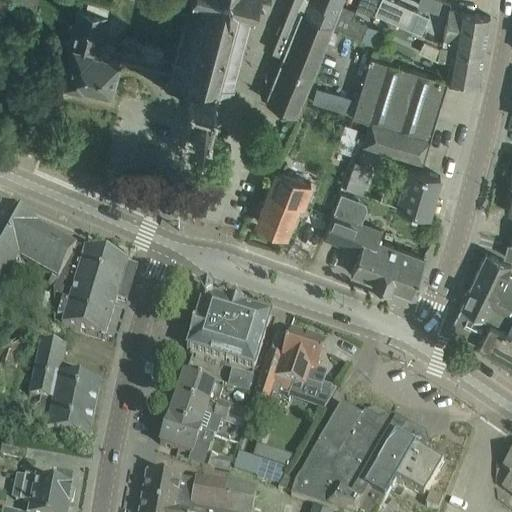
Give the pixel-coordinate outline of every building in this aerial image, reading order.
[(7,5),(8,0),(0,0),(0,19),(1,19),(5,4),(7,5)] [(8,0),(7,5),(36,12),(38,0),(8,0)] [(149,44),(144,66),(169,72),(167,79),(163,81),(164,83),(168,80),(181,84),(178,97),(180,98),(180,100),(184,101),(184,102),(203,107),(203,106),(208,107),(208,105),(210,106),(214,92),(227,96),(229,100),(231,99),(238,74),(236,73),(239,59),(243,60),(244,57),(241,57),(245,42),(248,43),(249,40),(246,39),(250,25),(253,26),(254,23),(250,22),(255,6),(258,7),(259,5),(260,6),(261,10),(263,9),(262,5),(266,0),(269,2),(271,0),(270,0),(191,0),(190,4),(185,3),(185,7),(188,7),(185,22),(181,21),(180,24),(183,24),(179,39),(175,38),(175,41),(178,42),(174,57),(170,56),(170,57),(162,55),(164,48),(149,44)] [(296,112),(331,26),(339,6),(338,5),(340,0),(290,0),(271,50),(282,55),(265,99),(272,102),(270,107),(287,114),(289,109),(296,112)] [(359,0),(356,10),(372,16),(378,0),(359,0)] [(410,28),(418,10),(395,0),(379,0),(374,12),(410,28)] [(420,0),(418,6),(436,12),(441,1),(438,0),(420,0)] [(119,59),(144,66),(149,44),(124,38),(120,52),(113,50),(114,45),(105,43),(103,49),(98,47),(106,15),(105,15),(108,6),(87,1),(85,10),(77,8),(68,44),(73,45),(64,81),(83,86),(83,84),(110,91),(119,59)] [(366,24),(352,18),(354,12),(339,5),(339,6),(331,26),(360,38),(366,24)] [(448,9),(442,45),(452,47),(483,54),(490,16),(448,9)] [(452,47),(442,45),(440,45),(437,60),(449,62),(446,79),(478,84),(483,54),(452,47)] [(363,142),(403,154),(422,160),(447,79),(446,79),(371,55),(357,100),(316,87),(311,102),(370,120),(363,142)] [(350,153),(359,128),(344,123),(336,148),(350,153)] [(379,200),(409,208),(428,214),(440,176),(408,166),(400,192),(383,187),(379,200)] [(310,183),(295,177),(277,170),(257,221),(286,232),(298,201),(302,203),(310,183)] [(511,236),(510,244),(511,244),(511,189),(508,188),(503,209),(511,211),(511,236)] [(424,258),(377,240),(381,230),(347,217),(354,198),(339,193),(323,238),(359,251),(351,273),(410,295),(424,258)] [(0,294),(18,262),(51,281),(47,287),(53,291),(59,279),(75,249),(37,228),(37,227),(2,208),(0,212),(0,294)] [(59,279),(53,291),(54,327),(62,329),(62,330),(85,337),(104,342),(116,302),(126,268),(127,266),(84,253),(75,249),(59,279)] [(486,253),(473,280),(511,299),(511,275),(508,273),(511,265),(486,253)] [(459,307),(461,309),(461,308),(511,329),(511,299),(473,280),(459,307)] [(186,351),(222,362),(253,372),(270,318),(210,299),(207,295),(199,299),(201,303),(195,323),(189,341),(189,342),(186,351)] [(511,329),(461,309),(453,326),(480,339),(477,343),(511,365),(511,329)] [(289,333),(276,372),(275,376),(262,372),(251,405),(253,405),(249,417),(263,421),(266,410),(268,410),(274,390),(289,395),(292,387),(305,391),(307,385),(321,389),(326,373),(317,371),(325,345),(289,333)] [(40,347),(29,399),(41,402),(39,410),(34,415),(31,424),(35,431),(88,442),(99,387),(75,382),(76,377),(74,374),(61,371),(65,352),(40,347)] [(0,387),(17,392),(25,365),(0,358),(0,387)] [(231,375),(227,389),(245,394),(249,380),(231,375)] [(217,404),(222,389),(184,376),(176,400),(227,417),(230,408),(217,404)] [(226,418),(227,417),(176,400),(169,422),(168,421),(167,423),(200,434),(200,433),(198,432),(204,417),(212,420),(211,422),(224,426),(226,418)] [(292,494),(291,497),(310,503),(309,504),(331,511),(377,511),(395,483),(423,500),(433,483),(443,465),(431,458),(427,443),(421,444),(417,450),(402,441),(403,439),(388,430),(387,427),(364,414),(361,418),(341,406),(327,430),(295,485),(292,494)] [(200,434),(167,423),(159,446),(192,457),(200,434)] [(2,443),(0,453),(0,455),(23,460),(26,448),(2,443)] [(511,449),(508,447),(501,456),(508,462),(502,469),(511,476),(501,488),(511,496),(511,449)] [(288,471),(296,459),(266,449),(261,462),(288,471)] [(213,472),(214,470),(230,475),(233,466),(217,461),(217,460),(205,456),(201,469),(213,472)] [(256,477),(261,462),(251,459),(240,456),(235,470),(256,477)] [(147,474),(139,511),(252,511),(255,494),(241,488),(197,480),(195,479),(194,483),(147,474)] [(67,511),(72,489),(16,478),(11,501),(20,503),(19,504),(30,506),(28,511),(67,511)]
